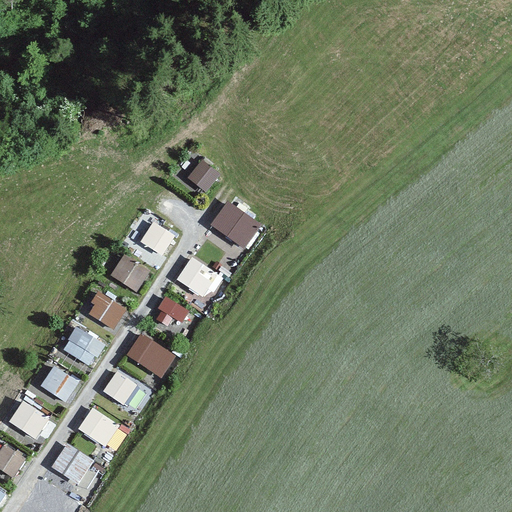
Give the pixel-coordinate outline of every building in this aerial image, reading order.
[(214,181),(226,160),(205,149),(194,169),(214,181)] [(217,218),(253,235),(266,207),(229,191),(217,218)] [(146,231),(169,245),(181,224),(158,211),(146,231)] [(130,241),(115,261),(141,281),(157,260),(130,241)] [(214,296),(233,269),(198,245),(180,272),(214,296)] [(100,282),(93,306),(123,315),(131,291),(100,282)] [(182,317),(194,298),(172,285),(160,304),(182,317)] [(68,343),(97,357),(110,330),(80,316),(68,343)] [(147,321),(132,342),(168,368),(183,347),(147,321)] [(45,373),(72,392),(86,370),(59,352),(45,373)] [(108,383),(141,400),(153,378),(121,360),(108,383)] [(31,385),(14,404),(42,429),(59,409),(31,385)] [(83,417),(110,438),(126,417),(99,397),(83,417)] [(6,430),(0,444),(0,454),(23,465),(33,443),(6,430)] [(71,433),(57,459),(86,476),(101,450),(71,433)] [(44,474),(33,496),(52,506),(56,498),(75,508),(83,494),(44,474)] [(0,495),(9,482),(0,475),(0,495)]
